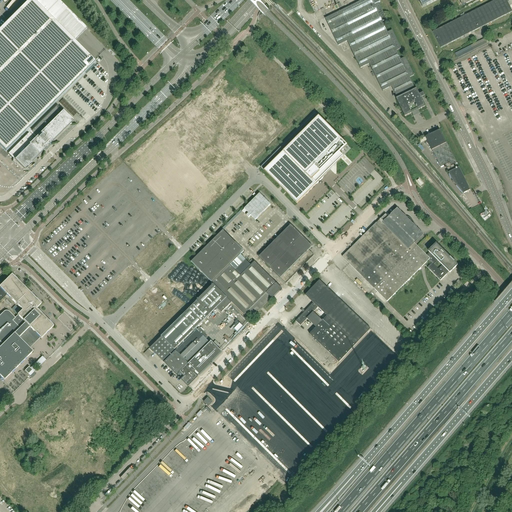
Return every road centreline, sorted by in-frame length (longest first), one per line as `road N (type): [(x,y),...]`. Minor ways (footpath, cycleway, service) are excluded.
road 1 (unclassified): [(105,326),(257,175),(333,250)]
road 2 (motorway): [(511,311),(338,511)]
road 3 (secondary): [(511,238),(397,0)]
road 4 (primary): [(18,237),(195,63)]
road 5 (primary): [(177,58),(7,227)]
road 6 (motorway): [(511,293),(354,474)]
road 7 (motorway): [(358,511),(511,335)]
road 8 (unclassified): [(184,406),(333,250)]
road 9 (motorway): [(402,481),(511,355)]
road 10 (unclassified): [(511,295),(421,206),(411,186),(396,190)]
road 11 (residential): [(84,511),(184,406)]
